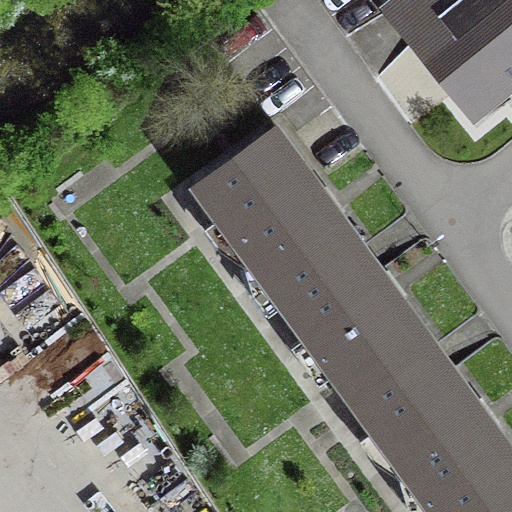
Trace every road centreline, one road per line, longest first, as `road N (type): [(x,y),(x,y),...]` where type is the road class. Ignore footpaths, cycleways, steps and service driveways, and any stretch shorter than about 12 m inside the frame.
road 1 (residential): [(278,0),(439,222)]
road 2 (residential): [(439,222),(511,321)]
